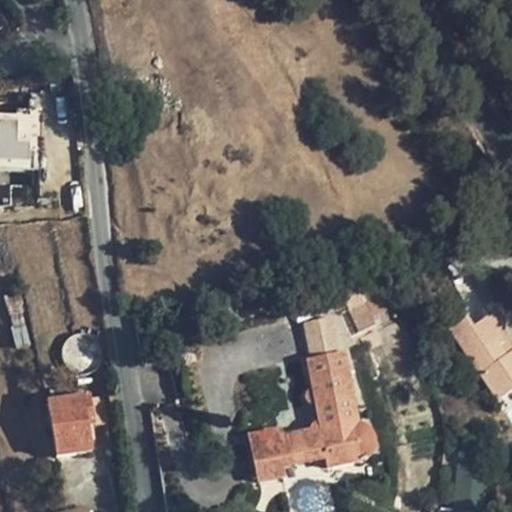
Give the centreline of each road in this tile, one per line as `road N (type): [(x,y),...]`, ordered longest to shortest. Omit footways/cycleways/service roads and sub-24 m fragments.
road 1 (unclassified): [(142,511),(65,0)]
road 2 (secondary): [(411,0),(511,159)]
